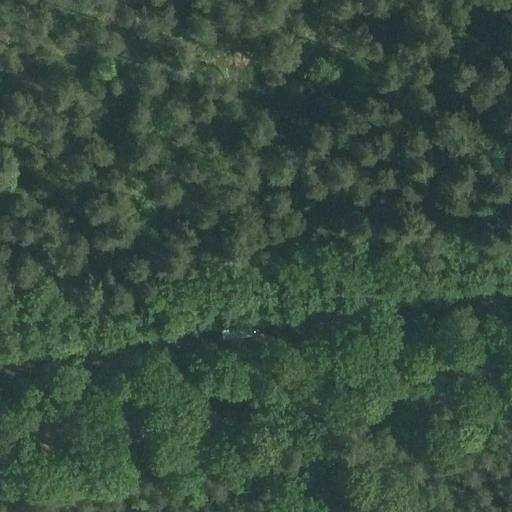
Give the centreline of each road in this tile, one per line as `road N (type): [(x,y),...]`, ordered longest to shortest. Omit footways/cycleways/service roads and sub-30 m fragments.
road 1 (primary): [(0,355),(511,285)]
road 2 (track): [(0,54),(470,0)]
road 3 (track): [(326,511),(319,311)]
